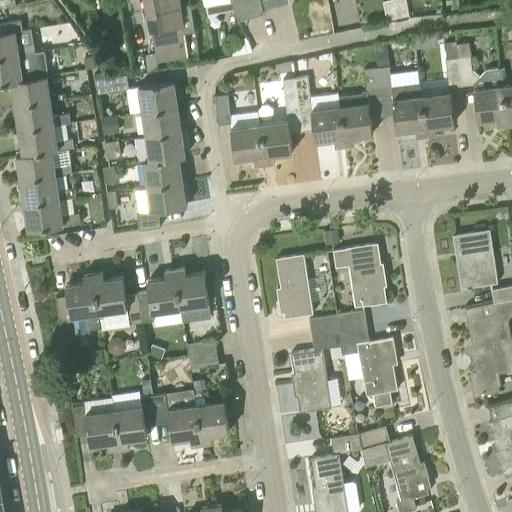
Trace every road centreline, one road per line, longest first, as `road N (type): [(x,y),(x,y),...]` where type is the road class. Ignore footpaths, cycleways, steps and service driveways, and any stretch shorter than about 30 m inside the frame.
road 1 (residential): [(478,511),(438,369),(409,195)]
road 2 (residential): [(37,495),(267,463)]
road 3 (residential): [(267,463),(237,233)]
road 4 (tertiary): [(37,495),(0,298)]
road 5 (residential): [(25,263),(219,228)]
road 6 (residential): [(237,233),(268,208),(409,195)]
road 7 (residential): [(219,228),(201,68)]
